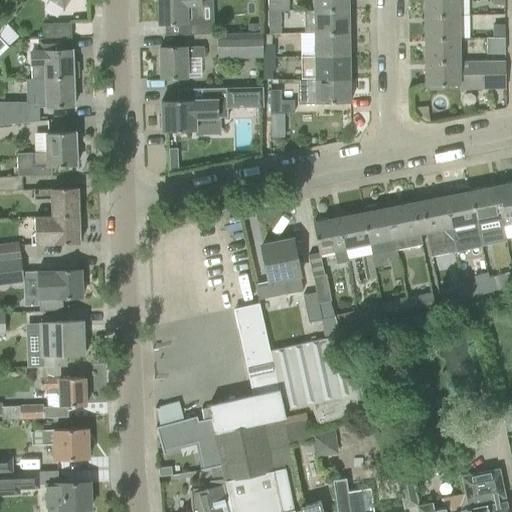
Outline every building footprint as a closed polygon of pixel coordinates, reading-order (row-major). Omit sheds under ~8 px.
[(49,0),(64,9),(68,0),(49,0)] [(157,0),(158,25),(165,25),(165,36),(202,34),(200,0),(157,0)] [(267,0),(268,12),(280,12),(289,11),(288,0),(267,0)] [(313,0),(314,10),(348,9),(348,0),(313,0)] [(459,16),(458,0),(423,0),(424,16),(459,16)] [(314,11),(304,11),(304,34),(314,34),(349,33),(348,9),(314,10),(314,11)] [(280,34),(280,12),(268,12),(268,35),(280,34)] [(424,39),(459,39),(459,16),(424,16),(424,39)] [(51,24),(42,25),(42,39),(63,39),(71,38),(71,23),(51,24)] [(258,25),(247,25),(247,34),(258,34),(258,33),(258,25)] [(485,39),(504,39),(504,25),(491,25),(491,38),(485,38),(485,39)] [(263,35),(262,35),(262,33),(258,33),(258,34),(247,34),(216,35),(216,60),(262,58),(263,58),(263,45),(263,35)] [(314,57),(349,56),(349,33),(314,34),(314,57)] [(268,35),(263,35),(263,45),(263,58),(274,57),(274,45),(271,45),(271,35),(268,35)] [(42,39),(36,39),(37,51),(31,51),(32,80),(26,80),(26,81),(73,79),(73,78),(79,78),(78,63),(72,63),(72,50),(64,50),(63,39),(42,39)] [(459,62),(459,39),(424,39),(424,62),(459,62)] [(485,55),(504,55),(504,39),(485,39),(485,55)] [(187,59),(204,58),(204,46),(159,48),(160,79),(187,78),(187,59)] [(303,80),(315,80),(349,79),(349,56),(314,57),(302,57),(303,80)] [(270,71),(274,71),(274,57),(263,58),(262,58),(262,80),(270,80),(270,71)] [(483,85),(505,84),(504,61),(459,62),(424,62),(425,86),(427,86),(427,88),(437,88),(437,86),(459,85),(459,88),(484,87),(483,85)] [(73,79),(26,81),(27,97),(32,97),(33,108),(37,107),(74,106),(73,91),(76,91),(76,80),(73,80),(73,79)] [(303,80),(299,80),(299,103),(349,103),(349,79),(315,80),(303,80)] [(161,117),(158,117),(159,128),(162,128),(162,132),(195,131),(195,119),(220,118),(227,118),(227,108),(263,107),(262,87),(201,89),(177,90),(177,101),(161,101),(161,117)] [(294,101),(281,101),(281,90),(269,91),(269,114),(294,114),(294,101)] [(0,125),(28,123),(27,108),(27,103),(0,103),(0,125)] [(48,131),(73,130),(73,118),(48,119),(48,131)] [(79,136),(75,136),(75,132),(44,134),(45,153),(16,154),(17,177),(21,177),(21,176),(51,175),(51,167),(76,166),(76,149),(79,149),(79,136)] [(177,150),(169,150),(169,171),(178,171),(177,150)] [(0,192),(22,191),(21,177),(17,177),(0,177),(0,192)] [(511,226),(511,183),(495,187),(503,228),(511,226)] [(470,192),(469,186),(443,191),(444,197),(453,240),(479,235),(470,192)] [(495,187),(470,192),(479,235),(504,230),(503,228),(495,187)] [(52,217),(78,216),(77,188),(33,190),(34,200),(50,200),(50,217),(52,217)] [(444,197),(416,203),(422,232),(425,232),(428,246),(453,240),(444,197)] [(419,233),(422,232),(416,203),(388,209),(396,250),(422,245),(419,233)] [(377,205),(362,208),(363,214),(362,214),(369,243),(371,255),(396,250),(388,209),(378,210),(377,205)] [(344,248),(369,243),(362,214),(338,219),(344,248)] [(81,221),(78,219),(78,216),(52,217),(50,217),(34,218),(35,245),(79,243),(79,229),(81,227),(81,221)] [(338,219),(313,224),(319,253),(333,251),(336,264),(347,262),(344,248),(338,219)] [(292,240),(261,246),(265,266),(268,281),(284,278),(287,294),(302,291),(299,278),(300,278),(296,259),(292,240)] [(0,262),(20,260),(17,244),(0,245),(0,262)] [(319,253),(307,256),(312,276),(315,293),(317,304),(320,304),(328,302),(331,302),(325,275),(323,275),(319,253)] [(0,286),(23,283),(20,260),(0,262),(0,286)] [(35,272),(21,272),(23,283),(24,307),(37,306),(37,299),(61,298),(81,298),(81,294),(83,293),(83,286),(81,285),(80,270),(60,271),(35,272)] [(511,286),(511,271),(489,278),(492,292),(511,286)] [(489,278),(487,272),(472,277),(474,283),(463,286),(466,300),(492,292),(489,278)] [(441,308),(466,300),(463,286),(438,294),(441,308)] [(320,304),(317,304),(315,293),(302,295),(308,324),(321,321),(323,320),(320,304)] [(410,313),(435,308),(432,294),(407,300),(410,313)] [(270,351),(263,320),(259,300),(234,306),(252,392),(208,402),(209,408),(201,410),(203,420),(211,418),(224,481),(231,511),(286,511),(290,511),(300,509),(299,507),(300,507),(295,491),(298,490),(286,436),(283,419),(287,418),(286,409),(309,404),(317,425),(365,408),(361,395),(362,394),(358,383),(341,336),(325,338),(270,351)] [(383,320),(410,313),(407,300),(380,306),(383,320)] [(360,324),(372,322),(369,310),(357,312),(360,324)] [(357,312),(345,314),(349,334),(358,332),(361,331),(360,324),(357,312)] [(39,353),(26,354),(27,368),(39,368),(46,368),(58,367),(64,367),(64,355),(84,354),(83,351),(87,351),(87,339),(83,339),(82,321),(38,323),(39,353)] [(358,383),(373,378),(358,332),(341,336),(358,383)] [(58,367),(46,368),(46,377),(55,377),(59,377),(58,367)] [(84,378),(55,379),(55,377),(46,377),(39,378),(39,389),(47,389),(47,394),(58,394),(58,407),(86,405),(84,378)] [(1,403),(0,402),(0,415),(2,415),(2,416),(2,421),(43,419),(43,418),(42,407),(42,405),(2,407),(1,403)] [(196,416),(155,427),(162,454),(164,453),(163,450),(197,441),(203,468),(200,469),(200,470),(209,468),(212,480),(209,480),(209,481),(224,481),(211,418),(203,420),(198,421),(196,416)] [(453,443),(475,439),(472,425),(450,429),(453,443)] [(53,460),(88,458),(86,429),(30,431),(31,445),(52,445),(53,460)] [(334,431),(312,435),(315,457),(326,455),(324,444),(335,442),(334,431)] [(0,473),(13,473),(12,457),(0,457),(0,473)] [(412,480),(420,479),(415,457),(384,462),(391,482),(398,480),(403,509),(417,506),(412,480)] [(169,467),(157,468),(157,477),(170,475),(169,467)] [(498,499),(504,498),(498,469),(460,477),(464,494),(460,495),(462,511),(508,511),(506,501),(499,503),(498,499)] [(39,488),(39,484),(39,472),(13,474),(13,473),(0,473),(0,495),(19,494),(19,489),(39,488)] [(74,511),(74,510),(89,509),(88,482),(45,484),(45,511),(74,511)] [(227,511),(219,485),(196,492),(195,490),(189,490),(191,511),(227,511)] [(369,511),(366,489),(335,494),(337,511),(369,511)] [(462,511),(460,495),(440,499),(443,509),(433,511),(431,504),(417,507),(417,511),(462,511)] [(322,511),(319,502),(300,507),(299,507),(300,509),(300,511),(322,511)]
